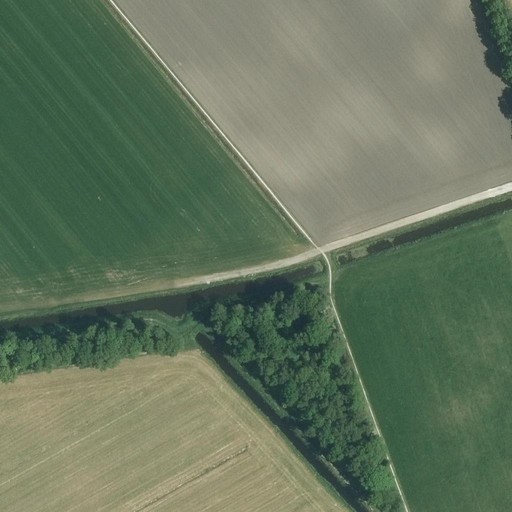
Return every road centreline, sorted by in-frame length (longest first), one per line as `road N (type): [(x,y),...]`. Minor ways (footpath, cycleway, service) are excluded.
road 1 (track): [(511,185),(318,250),(208,276)]
road 2 (track): [(198,317),(182,330),(144,320),(0,344)]
